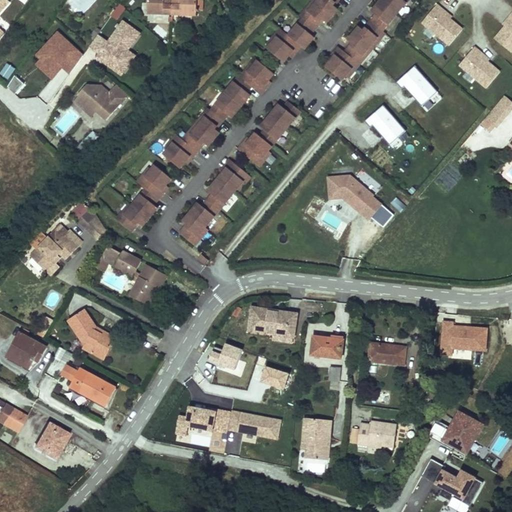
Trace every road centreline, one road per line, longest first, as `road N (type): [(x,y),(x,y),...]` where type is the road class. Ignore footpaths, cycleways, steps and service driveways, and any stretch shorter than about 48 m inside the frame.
road 1 (residential): [(511,294),(480,299),(266,277),(225,291),(124,445),(64,511)]
road 2 (unknown): [(349,285),(343,439)]
